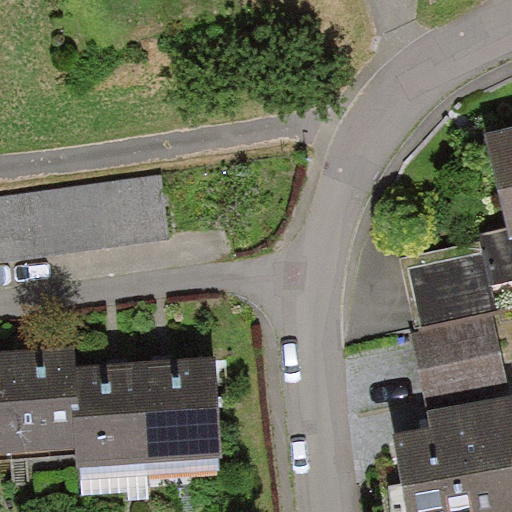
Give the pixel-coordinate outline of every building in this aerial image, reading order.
[(166,178),(0,200),(0,261),(174,238),(166,178)] [(511,223),(483,230),(488,254),(495,286),(511,281),(511,223)] [(488,254),(409,266),(422,331),(501,314),(495,286),(488,254)] [(495,319),(418,336),(432,397),(509,380),(495,319)] [(77,351),(9,355),(15,447),(83,443),(79,372),(77,351)] [(9,355),(0,355),(0,447),(15,447),(9,355)] [(214,364),(145,368),(150,455),(219,451),(214,364)] [(145,368),(79,372),(83,443),(84,459),(150,455),(145,368)] [(398,441),(405,485),(395,486),(399,511),(484,511),(511,507),(511,403),(433,418),(435,434),(398,441)]
